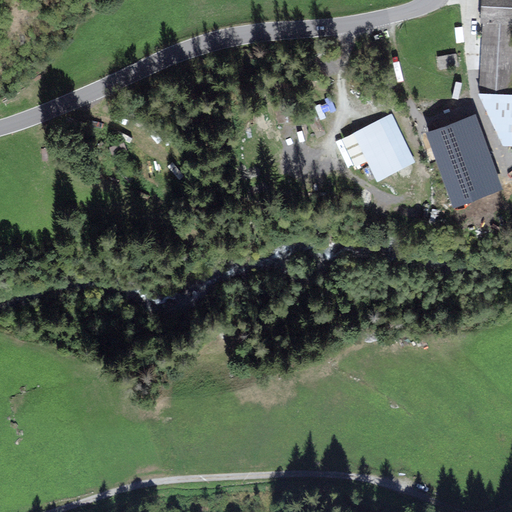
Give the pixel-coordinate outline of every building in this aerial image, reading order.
[(511,0),(481,0),(480,24),(511,25),(511,0)] [(511,28),(481,27),(478,87),(511,88),(511,28)] [(437,58),(439,69),(457,67),(455,55),(437,58)] [(511,94),(478,93),(504,149),(511,148),(511,94)] [(276,107),(279,122),(296,118),(292,104),(276,107)] [(389,112),(342,139),(357,165),(367,159),(381,183),(418,162),(389,112)]
